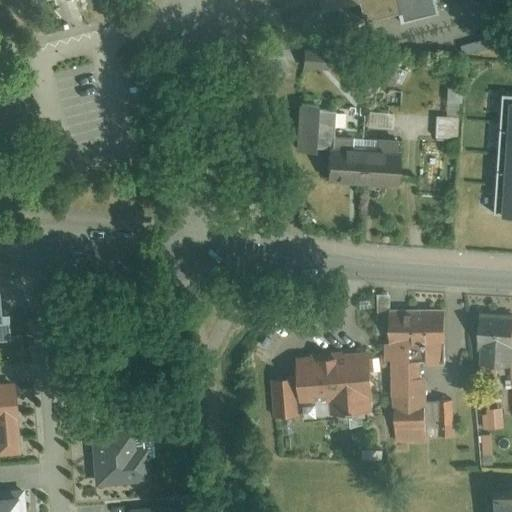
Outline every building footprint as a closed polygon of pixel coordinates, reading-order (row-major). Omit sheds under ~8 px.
[(313,0),(321,33),(399,14),(395,0),(313,0)] [(511,94),(501,94),(493,212),(511,213),(511,94)] [(296,109),(294,150),(332,152),(334,111),(296,109)] [(396,118),(369,114),(366,133),(393,137),(396,118)] [(434,119),(433,142),(458,143),(460,120),(434,119)] [(330,153),(328,182),(403,186),(405,157),(330,153)] [(440,314),(391,315),(394,436),(426,435),(424,341),(440,341),(440,314)] [(0,344),(9,344),(7,318),(0,318),(0,344)] [(508,321),(477,319),(475,353),(484,353),(483,363),(506,364),(508,321)] [(373,359),(302,362),(304,403),(335,401),(336,418),(366,416),(365,400),(375,399),(373,359)] [(0,385),(0,457),(18,457),(14,385),(0,385)] [(504,408),(480,410),(481,431),(505,429),(504,408)] [(105,435),(89,436),(92,488),(148,485),(145,450),(136,451),(135,435),(161,434),(160,413),(104,416),(105,435)] [(511,511),(511,484),(492,487),(493,511),(511,511)] [(0,511),(17,511),(17,493),(0,493),(0,511)] [(135,511),(184,511),(192,511),(191,496),(135,499),(135,511)]
